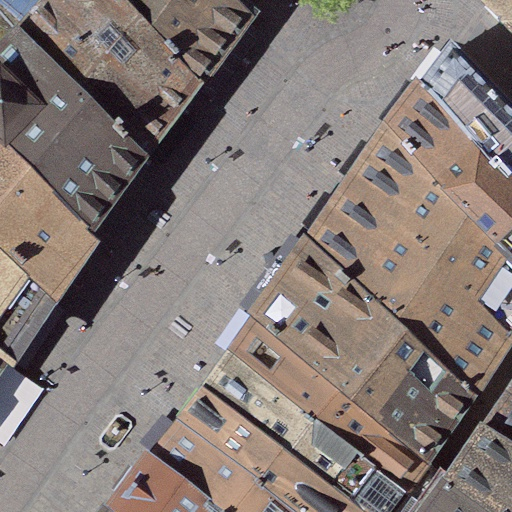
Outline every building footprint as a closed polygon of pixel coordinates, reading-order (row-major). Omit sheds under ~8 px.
[(0,0),(0,12),(10,22),(176,179),(219,125),(96,8),(87,0),(0,0)] [(190,0),(103,0),(96,8),(219,125),(260,67),(190,0)] [(511,0),(470,0),(511,40),(511,0)] [(0,126),(128,242),(176,179),(10,22),(0,12),(0,126)] [(402,99),(498,194),(511,179),(511,144),(426,63),(402,99)] [(371,143),(511,273),(511,179),(498,194),(402,99),(371,143)] [(0,242),(80,307),(128,242),(0,126),(0,242)] [(474,400),(511,348),(511,273),(371,143),(360,158),(297,241),(474,400)] [(245,310),(425,474),(474,400),(297,241),(245,310)] [(0,342),(35,370),(80,307),(0,242),(0,342)] [(220,345),(402,507),(425,474),(245,310),(220,345)] [(0,419),(35,370),(0,342),(0,419)] [(187,389),(339,511),(398,511),(402,507),(220,345),(187,389)] [(339,511),(187,389),(160,423),(273,511),(339,511)] [(511,409),(490,441),(511,457),(511,409)] [(126,468),(180,511),(273,511),(160,423),(126,468)] [(511,511),(511,457),(490,441),(451,493),(474,511),(511,511)] [(180,511),(126,468),(93,511),(180,511)] [(474,511),(451,493),(437,511),(474,511)]
